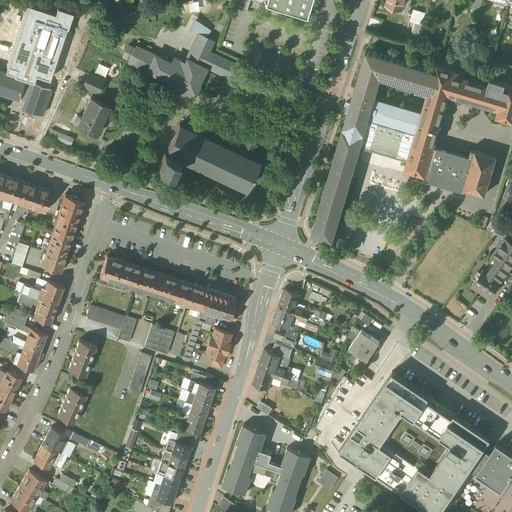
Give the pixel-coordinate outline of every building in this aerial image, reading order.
[(234,0),(232,7),(246,11),(248,5),(249,0),(250,0),(265,5),(266,0),(234,0)] [(312,0),(266,0),(265,5),(306,18),(312,0)] [(406,0),(387,0),(385,6),(403,11),(406,0)] [(7,66),(5,73),(25,79),(24,82),(31,85),(32,82),(34,82),(36,75),(50,79),(67,28),(68,28),(73,12),(57,7),(55,13),(27,3),(6,65),(7,66)] [(413,9),(411,22),(416,23),(414,32),(422,33),(426,11),(413,9)] [(378,27),(380,20),(372,18),(370,25),(378,27)] [(198,34),(182,67),(136,46),(136,45),(134,48),(128,45),(123,56),(129,59),(128,63),(129,62),(194,93),(193,93),(194,94),(206,67),(230,78),(237,65),(208,51),(214,40),(203,35),(207,28),(194,22),(190,30),(198,34)] [(435,70),(366,50),(354,91),(375,97),(381,77),(429,91),(435,70)] [(437,65),(435,70),(429,91),(423,111),(375,97),(354,91),(349,108),(344,126),(343,128),(312,233),(333,239),(349,185),(353,173),(358,154),(364,134),(412,148),(406,168),(405,169),(425,175),(434,145),(449,95),(456,72),(456,71),(437,65)] [(5,73),(0,71),(0,92),(6,94),(18,98),(24,82),(25,79),(5,73)] [(505,89),(463,77),(464,74),(456,72),(449,95),(499,110),(497,117),(511,121),(511,85),(507,84),(505,89)] [(104,80),(89,73),(83,87),(98,93),(104,80)] [(34,82),(32,82),(31,85),(24,82),(18,98),(26,101),(23,109),(32,112),(41,116),(41,115),(40,114),(42,108),(43,109),(46,101),(45,101),(49,89),(50,89),(50,88),(41,85),(34,82)] [(310,92),(300,88),(298,94),(309,97),(310,92)] [(110,106),(91,97),(82,117),(77,115),(73,124),(96,135),(110,106)] [(237,151),(179,124),(175,133),(174,133),(172,137),(170,141),(171,141),(166,151),(165,150),(158,164),(172,171),(179,157),(247,189),(260,162),(251,158),(257,144),(244,138),(237,151)] [(412,148),(364,134),(358,154),(406,168),(412,148)] [(469,156),(434,145),(425,175),(424,179),(464,191),(465,188),(485,194),(496,156),(471,149),(469,156)] [(32,184),(5,175),(0,189),(0,196),(12,200),(25,205),(32,184)] [(52,191),(37,186),(30,206),(45,211),(52,191)] [(65,195),(52,233),(71,239),(84,201),(65,195)] [(12,200),(0,196),(0,217),(4,219),(5,219),(12,200)] [(488,217),(483,216),(480,226),(485,227),(488,217)] [(498,234),(505,224),(495,217),(488,227),(498,234)] [(24,224),(18,221),(14,232),(21,234),(24,224)] [(71,239),(52,233),(53,233),(48,246),(43,245),(41,250),(47,252),(42,265),(42,264),(41,265),(60,271),(60,270),(70,239),(71,239)] [(511,267),(511,246),(503,240),(492,256),(498,260),(488,273),(491,275),(501,262),(510,269),(511,270),(511,267)] [(467,257),(445,241),(435,255),(430,252),(426,257),(431,262),(435,256),(448,265),(445,268),(453,274),(455,271),(456,271),(467,257)] [(18,242),(11,263),(22,267),(29,246),(18,242)] [(481,255),(476,251),(469,260),(475,264),(481,255)] [(141,267),(107,255),(100,277),(134,288),(141,267)] [(501,262),(491,275),(488,273),(483,269),(473,284),(484,292),(483,294),(489,298),(491,296),(501,282),(510,269),(501,262)] [(179,279),(141,267),(134,288),(172,300),(179,279)] [(41,273),(29,269),(27,275),(37,279),(39,279),(41,273)] [(206,288),(179,279),(172,300),(199,309),(206,288)] [(64,286),(47,280),(44,287),(41,286),(40,289),(24,283),(21,292),(40,299),(57,305),(64,286)] [(311,298),(326,303),(329,295),(319,292),(320,287),(315,285),(311,298)] [(236,298),(206,288),(199,309),(182,359),(188,361),(201,321),(213,325),(216,314),(229,319),(229,318),(235,320),(238,311),(232,310),(236,298)] [(301,294),(285,288),(279,305),(295,311),(297,307),(301,294)] [(40,299),(21,292),(17,301),(31,306),(32,303),(38,305),(40,299)] [(57,305),(40,299),(38,305),(33,317),(50,323),(51,322),(57,306),(57,305)] [(124,316),(90,305),(86,317),(121,328),(124,316)] [(295,311),(279,305),(273,323),(289,329),(293,316),(295,311)] [(312,308),(305,306),(304,309),(297,307),(295,311),(309,316),(312,308)] [(28,314),(15,309),(13,314),(26,319),(28,314)] [(309,316),(295,311),(293,316),(301,319),(300,322),(306,324),(309,316)] [(26,319),(13,314),(9,325),(16,328),(28,332),(30,328),(23,325),(26,319)] [(137,319),(125,315),(118,338),(129,342),(137,319)] [(321,320),(309,316),(306,324),(316,328),(318,324),(319,325),(321,320)] [(235,324),(224,321),(222,328),(233,331),(235,324)] [(163,327),(152,324),(144,346),(156,350),(163,327)] [(47,334),(30,327),(30,328),(23,345),(40,352),(47,334)] [(175,331),(163,327),(156,350),(167,354),(175,331)] [(231,333),(214,327),(211,336),(210,336),(207,346),(211,348),(209,353),(215,355),(223,358),(223,357),(225,352),(226,352),(229,342),(228,342),(231,333)] [(28,332),(16,328),(11,339),(10,340),(23,345),(28,332)] [(380,342),(362,329),(349,348),(367,360),(380,342)] [(297,341),(285,335),(282,342),(293,347),(294,348),(297,341)] [(23,345),(10,340),(1,336),(0,339),(0,345),(17,353),(17,352),(20,353),(23,345)] [(96,346),(79,340),(68,369),(85,375),(96,346)] [(293,347),(282,342),(279,348),(290,353),(293,347)] [(40,352),(23,345),(20,353),(18,357),(15,355),(12,362),(16,364),(33,370),(40,352)] [(336,365),(335,364),(339,349),(332,347),(330,351),(323,348),(318,363),(320,363),(316,376),(331,381),(336,365)] [(281,354),(264,349),(258,366),(274,372),(290,377),(293,369),(286,367),(285,369),(276,366),(281,354)] [(140,352),(127,392),(139,396),(152,356),(140,352)] [(223,358),(215,355),(212,365),(221,368),(224,357),(223,357),(223,358)] [(274,372),(258,366),(253,384),(269,389),(273,377),(282,380),(281,383),(287,386),(290,377),(274,372)] [(22,377),(7,370),(6,372),(0,384),(0,386),(13,394),(22,377)] [(205,376),(193,372),(191,379),(199,382),(203,383),(205,376)] [(299,380),(290,377),(287,386),(296,389),(299,380)] [(148,387),(157,389),(159,381),(151,378),(148,387)] [(199,382),(191,379),(187,390),(195,393),(196,393),(199,382)] [(388,379),(341,448),(435,511),(438,511),(469,468),(474,471),(476,473),(502,491),(511,475),(511,453),(497,443),(490,452),(487,450),(483,447),(485,445),(388,379)] [(203,383),(199,382),(196,393),(211,398),(215,387),(203,383)] [(13,394),(0,386),(0,408),(5,410),(13,394)] [(87,394),(70,386),(57,415),(74,423),(87,394)] [(160,400),(161,391),(150,390),(149,398),(160,400)] [(211,398),(196,393),(195,393),(192,403),(208,409),(211,398)] [(273,408),(261,400),(257,407),(269,414),(273,408)] [(208,409),(192,403),(188,414),(204,419),(208,409)] [(204,419),(188,414),(184,427),(198,432),(199,432),(204,419)] [(244,424),(222,487),(245,495),(256,465),(274,472),(271,481),(277,483),(268,511),(270,511),(292,511),(312,454),(288,446),(281,466),(269,463),(272,456),(262,452),(268,432),(244,424)] [(65,434),(51,427),(43,443),(56,450),(65,434)] [(198,432),(184,427),(181,434),(192,438),(196,439),(198,432)] [(124,445),(132,448),(138,430),(130,428),(124,445)] [(89,440),(74,432),(71,439),(86,446),(89,440)] [(181,434),(177,433),(175,441),(190,446),(192,438),(181,434)] [(169,439),(165,450),(171,452),(175,441),(169,439)] [(190,446),(175,441),(171,452),(187,457),(190,446)] [(43,443),(34,460),(48,467),(50,463),(56,450),(43,443)] [(56,450),(50,463),(54,465),(56,465),(62,454),(56,450)] [(171,452),(165,450),(161,461),(167,463),(167,462),(171,452)] [(187,457),(171,452),(167,462),(183,468),(187,457)] [(161,461),(160,460),(159,463),(160,463),(158,471),(164,473),(167,463),(161,461)] [(183,468),(167,462),(167,463),(164,473),(179,479),(183,468)] [(46,480),(29,470),(20,485),(37,495),(46,480)] [(164,473),(158,471),(157,471),(154,481),(160,484),(164,473)] [(333,486),(337,475),(324,471),(320,482),(333,486)] [(77,482),(62,473),(59,480),(68,485),(73,488),(77,482)] [(179,479),(164,473),(160,484),(176,489),(179,479)] [(59,480),(55,478),(52,484),(64,491),(68,485),(59,480)] [(156,482),(151,496),(155,497),(160,484),(154,481),(154,482),(156,482)] [(176,489),(160,484),(155,497),(161,499),(172,503),(175,495),(174,494),(176,489)] [(37,495),(20,485),(11,500),(27,510),(37,495)] [(234,511),(238,506),(224,496),(217,505),(226,511),(226,510),(228,511),(234,511)] [(168,511),(172,503),(161,499),(157,511),(160,511),(168,511)] [(150,511),(152,509),(136,500),(133,507),(142,511),(150,511)]
